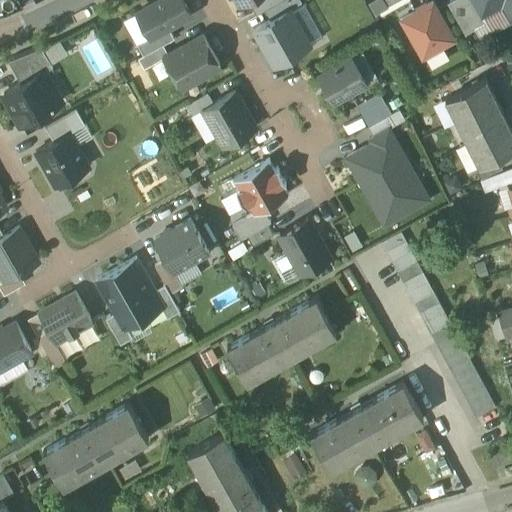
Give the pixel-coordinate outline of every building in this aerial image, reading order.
[(150,35),(151,36),(168,26),(191,13),(183,0),(156,0),(137,11),(150,35)] [(247,0),(256,13),(264,9),(279,0),(247,0)] [(279,0),(264,9),(270,19),(289,8),(301,1),(300,0),(279,0)] [(303,0),(301,1),(289,8),(306,39),(321,32),(303,0)] [(450,0),(447,2),(465,34),(474,28),(486,21),(482,14),(481,15),(473,0),(450,0)] [(511,0),(473,0),(481,15),(482,14),(503,3),(505,1),(511,3),(511,0)] [(453,38),(432,1),(401,18),(422,56),(453,38)] [(511,3),(505,1),(503,3),(511,18),(511,17),(511,3)] [(486,21),(474,28),(479,37),(511,18),(503,3),(482,14),(486,21)] [(306,39),(289,8),(270,19),(254,28),(274,63),(285,57),(288,61),(295,56),(300,54),(298,49),(309,43),(306,39)] [(123,19),(137,43),(150,35),(137,11),(123,19)] [(137,43),(143,54),(162,43),(174,37),(168,26),(151,36),(150,35),(137,43)] [(164,56),(181,87),(220,65),(203,34),(168,54),(164,56)] [(59,39),(42,48),(50,63),(67,53),(59,39)] [(168,54),(162,43),(143,54),(137,57),(143,68),(164,56),(168,54)] [(42,70),(43,71),(52,66),(50,63),(42,48),(41,46),(7,59),(20,82),(42,70)] [(352,56),(366,82),(377,76),(362,49),(352,56)] [(318,75),(332,101),(366,82),(352,56),(318,75)] [(20,82),(3,92),(21,123),(60,101),(43,71),(42,70),(20,82)] [(445,97),(456,120),(497,100),(485,77),(445,97)] [(218,134),(224,144),(255,127),(234,90),(213,102),(203,108),(218,134)] [(355,104),(367,125),(392,111),(380,90),(355,104)] [(187,103),(193,113),(203,108),(213,102),(207,92),(187,103)] [(456,120),(467,142),(507,122),(497,100),(456,120)] [(44,124),(53,140),(69,131),(85,122),(75,106),(44,124)] [(367,125),(373,135),(388,127),(404,118),(398,107),(392,111),(367,125)] [(205,141),(218,134),(203,108),(193,113),(190,115),(205,141)] [(92,135),(85,122),(69,131),(76,144),(92,135)] [(511,148),(511,130),(507,122),(467,142),(478,165),(496,156),(511,148)] [(407,208),(428,197),(388,127),(373,135),(370,137),(373,142),(366,146),(365,145),(346,156),(374,206),(375,206),(398,192),(407,208)] [(55,183),(88,164),(76,144),(69,131),(53,140),(36,150),(55,183)] [(475,167),(480,178),(501,167),(496,156),(478,165),(475,167)] [(252,211),(253,213),(262,207),(289,192),(288,191),(287,191),(282,182),(284,181),(285,182),(286,181),(277,166),(276,166),(276,167),(274,168),(269,159),(270,159),(269,158),(233,178),(234,179),(235,179),(240,188),(238,189),(237,188),(236,189),(245,204),(246,204),(246,203),(248,202),(253,211),(252,211)] [(217,184),(224,196),(236,189),(237,188),(238,189),(240,188),(235,179),(234,179),(233,178),(231,175),(217,184)] [(229,213),(245,204),(236,189),(224,196),(220,198),(229,213)] [(384,221),(407,208),(398,192),(375,206),(384,221)] [(232,224),(240,238),(246,235),(267,223),(271,221),(262,207),(253,213),(232,224)] [(209,249),(190,217),(155,237),(166,257),(173,269),(209,249)] [(306,218),(279,233),(288,248),(300,270),(302,273),(329,257),(306,218)] [(246,235),(252,245),(273,234),(267,223),(246,235)] [(0,271),(4,279),(38,260),(19,225),(0,235),(0,271)] [(343,235),(351,251),(362,245),(353,229),(343,235)] [(381,241),(387,251),(406,240),(401,230),(381,241)] [(387,251),(392,261),(412,250),(406,240),(387,251)] [(243,241),(227,249),(232,259),(248,250),(243,241)] [(283,280),(300,270),(288,248),(271,258),(283,280)] [(392,261),(398,271),(417,260),(412,250),(392,261)] [(116,311),(125,326),(126,325),(161,306),(163,305),(154,289),(135,256),(97,278),(116,311)] [(173,269),(166,257),(154,264),(165,283),(169,292),(181,284),(173,269)] [(398,271),(403,281),(422,271),(417,260),(398,271)] [(0,281),(0,285),(4,293),(25,282),(19,271),(0,281)] [(403,281),(409,291),(428,281),(422,271),(403,281)] [(409,291),(414,301),(433,291),(428,281),(409,291)] [(161,306),(167,316),(179,309),(169,292),(165,283),(154,289),(163,305),(161,306)] [(38,311),(55,341),(92,320),(75,290),(38,311)] [(414,301),(419,311),(439,301),(433,291),(414,301)] [(225,347),(245,382),(333,333),(313,297),(225,347)] [(419,311),(425,321),(444,311),(439,301),(419,311)] [(511,308),(498,313),(507,335),(511,333),(511,308)] [(105,317),(120,343),(132,336),(126,325),(125,326),(116,311),(105,317)] [(425,321),(430,331),(450,321),(444,311),(425,321)] [(34,352),(14,317),(0,324),(0,370),(23,358),(34,352)] [(430,331),(436,342),(455,331),(450,321),(430,331)] [(37,335),(55,366),(65,360),(48,329),(37,335)] [(436,342),(441,351),(460,340),(455,331),(436,342)] [(441,351),(446,360),(465,350),(460,340),(441,351)] [(211,347),(199,353),(207,367),(219,361),(211,347)] [(446,360),(451,369),(470,359),(465,350),(446,360)] [(0,384),(29,368),(23,358),(0,370),(0,384)] [(451,369),(456,378),(475,368),(470,359),(451,369)] [(456,378),(461,387),(480,377),(475,368),(456,378)] [(461,387),(466,397),(485,386),(480,377),(461,387)] [(309,435),(329,471),(423,419),(403,383),(309,435)] [(466,397),(471,406),(490,395),(485,386),(466,397)] [(208,395),(193,404),(200,416),(215,408),(208,395)] [(471,406),(476,415),(495,405),(490,395),(471,406)] [(42,450),(63,486),(147,437),(126,402),(42,450)] [(190,453),(222,511),(269,511),(226,433),(190,453)] [(511,446),(490,453),(494,465),(511,460),(511,446)] [(295,451),(282,459),(292,478),(306,470),(295,451)] [(358,466),(353,473),(355,482),(362,487),(371,485),(376,478),(374,469),(367,464),(358,466)] [(0,474),(0,498),(2,498),(13,491),(3,473),(0,474)] [(0,511),(9,511),(2,498),(0,498),(0,511)]
